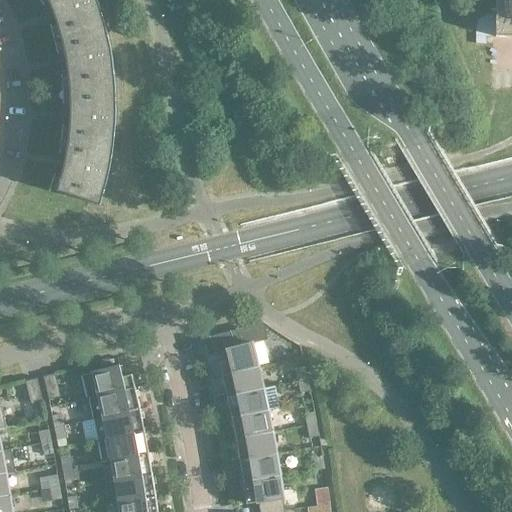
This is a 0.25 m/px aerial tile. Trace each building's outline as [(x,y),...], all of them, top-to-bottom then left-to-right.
[(96,0),(48,0),(52,10),(56,19),(61,38),(105,25),(99,4),(96,0)] [(476,14),(476,44),(486,44),(486,36),(495,36),(495,37),(511,36),(511,0),(495,0),(496,14),(476,14)] [(110,48),(105,25),(61,38),(66,56),(67,66),(70,89),(115,86),(112,59),(110,48)] [(115,112),(115,86),(70,89),(70,112),(70,121),(68,140),(113,146),(115,124),(115,112)] [(113,146),(68,140),(65,159),(63,168),(56,191),(99,205),(107,178),(110,165),(113,146)] [(218,362),(222,375),(258,367),(252,343),(262,340),(259,328),(236,334),(239,346),(222,350),(223,351),(227,350),(229,360),(218,362)] [(122,364),(93,372),(81,375),(87,399),(89,398),(135,387),(131,374),(120,376),(118,366),(122,366),(122,364)] [(307,378),(305,366),(295,369),(298,380),(307,378)] [(263,388),(258,367),(222,375),(226,397),(263,388)] [(60,396),(54,373),(43,376),(48,399),(60,396)] [(42,401),(37,378),(25,381),(31,404),(42,401)] [(310,390),(307,378),(298,380),(301,392),(310,390)] [(274,386),(263,388),(226,397),(231,418),(267,410),(279,408),(274,386)] [(140,409),(135,387),(89,398),(94,419),(103,417),(140,409)] [(144,430),(140,409),(103,417),(94,419),(98,440),(108,438),(144,430)] [(272,432),(267,410),(231,418),(235,439),(272,432)] [(317,423),(314,411),(305,413),(307,425),(317,423)] [(61,414),(51,416),(54,428),(63,426),(61,414)] [(319,435),(317,423),(307,425),(310,437),(319,435)] [(66,438),(63,426),(54,428),(56,440),(66,438)] [(51,441),(48,429),(39,431),(42,443),(51,441)] [(148,452),(144,430),(108,438),(112,459),(148,452)] [(276,454),(272,432),(235,439),(239,460),(276,454)] [(54,453),(51,441),(42,443),(44,455),(54,453)] [(14,471),(9,449),(1,451),(0,450),(0,473),(5,472),(14,471)] [(152,474),(148,452),(112,459),(115,481),(152,474)] [(276,454),(239,460),(243,482),(279,476),(279,475),(291,473),(288,452),(276,454)] [(69,455),(60,456),(62,468),(71,467),(69,455)] [(324,469),(322,456),(313,458),(315,470),(324,469)] [(73,479),(71,467),(62,468),(64,480),(73,479)] [(0,495),(9,494),(5,472),(0,473),(0,495)] [(59,486),(57,474),(48,476),(50,488),(59,486)] [(155,496),(152,474),(115,481),(119,502),(155,496)] [(268,511),(284,510),(279,476),(243,482),(246,504),(258,502),(259,511),(268,511)] [(61,498),(59,486),(50,488),(52,500),(61,498)] [(327,486),(314,488),(316,504),(329,503),(327,486)] [(0,511),(11,511),(9,494),(0,495),(0,511)] [(76,496),(67,497),(69,510),(78,508),(76,496)] [(157,511),(155,496),(119,502),(120,511),(157,511)]
